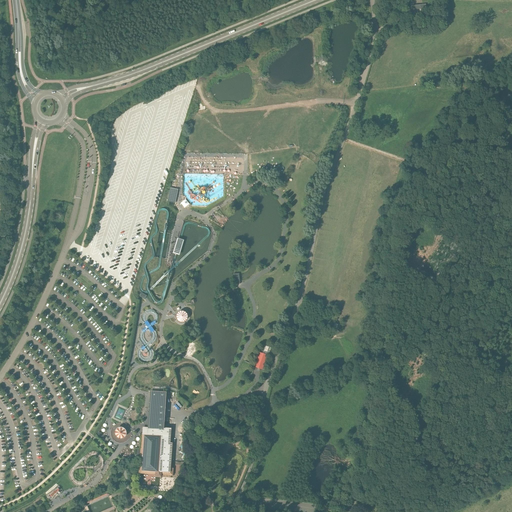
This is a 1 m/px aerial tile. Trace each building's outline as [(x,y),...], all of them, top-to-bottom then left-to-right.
[(168,201),(175,202),(177,188),(170,187),(168,201)] [(179,238),(178,238),(173,254),(175,254),(180,256),(185,240),(179,238)] [(147,320),(144,322),(151,332),(154,330),(147,320)] [(262,370),(267,355),(262,353),(260,352),(255,367),(262,370)] [(170,429),(163,429),(166,393),(159,392),(152,392),(150,418),(150,428),(145,428),(144,435),(142,435),(141,450),(136,449),(136,456),(140,456),(139,468),(139,470),(139,473),(144,474),(149,474),(155,474),(155,477),(160,477),(161,477),(162,470),(161,470),(162,461),(175,462),(177,430),(170,429)]
